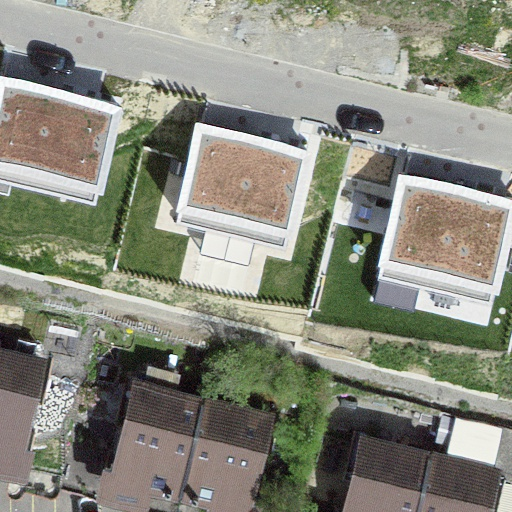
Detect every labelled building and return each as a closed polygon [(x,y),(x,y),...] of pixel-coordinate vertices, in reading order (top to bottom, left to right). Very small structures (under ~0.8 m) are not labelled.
[(117,102),(1,74),(0,76),(0,171),(94,195),(117,102)] [(306,147),(199,122),(177,215),(284,240),(306,147)] [(511,197),(402,171),(378,269),(489,295),(511,197)] [(0,348),(0,441),(19,446),(40,358),(0,348)] [(202,398),(174,391),(178,373),(148,366),(144,383),(136,381),(114,470),(180,486),(202,398)] [(202,398),(180,486),(246,502),(267,413),(202,398)] [(413,511),(429,453),(363,437),(345,511),(413,511)] [(429,453),(413,511),(483,511),(494,469),(429,453)]
